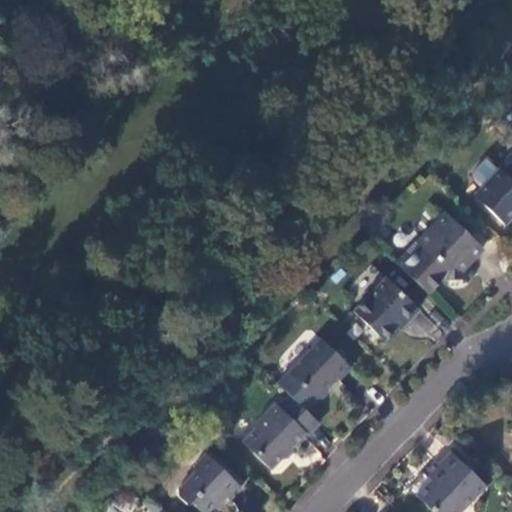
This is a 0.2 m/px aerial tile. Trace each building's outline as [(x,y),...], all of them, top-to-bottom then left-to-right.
[(499,171),(474,198),(503,226),(511,216),(511,155),(498,170),(499,171)] [(444,213),(416,242),(396,264),(428,295),(441,281),(463,281),(463,270),(482,250),(444,213)] [(367,297),(352,312),(367,327),(367,332),(375,340),(380,339),(383,342),(400,324),(403,326),(418,311),(384,278),(381,282),(376,282),(367,292),(367,297)] [(319,340),(286,374),(314,400),(319,401),(327,393),(327,387),(334,379),(337,382),(349,369),(319,340)] [(288,397),(277,408),(274,405),(253,427),(255,429),(241,443),(270,470),(304,435),(306,437),(318,425),(288,397)] [(435,461),(422,474),(408,489),(415,496),(431,511),(458,511),(484,486),(449,453),(439,465),(435,461)] [(204,454),(192,466),(193,473),(176,490),(176,497),(185,505),(192,505),(198,511),(207,511),(223,496),(228,501),(240,489),(204,454)]
